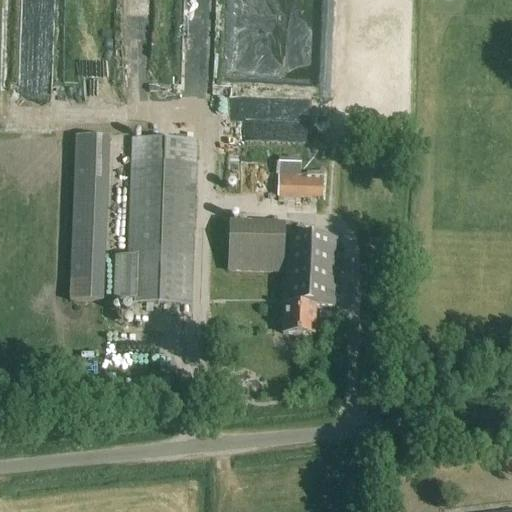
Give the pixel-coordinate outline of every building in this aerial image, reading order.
[(312,141),(312,96),(241,97),(241,141),(312,141)] [(108,140),(76,139),(70,302),(102,304),(108,140)] [(132,141),(128,262),(115,261),(114,301),(126,301),(126,304),(190,307),(196,143),(132,141)] [(278,180),(277,200),(322,202),(323,181),(278,180)] [(333,307),(335,241),(285,239),(285,226),(230,225),(228,273),(283,274),(282,306),(283,306),(282,336),(313,337),(314,307),(333,307)]
